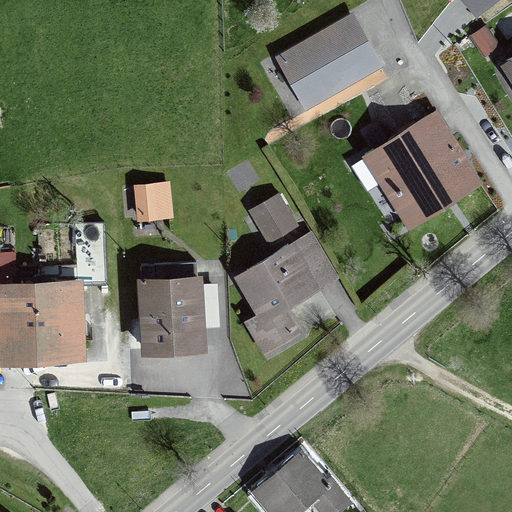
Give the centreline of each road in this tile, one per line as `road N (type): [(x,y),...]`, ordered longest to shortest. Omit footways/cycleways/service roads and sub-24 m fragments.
road 1 (tertiary): [(172,511),(511,231)]
road 2 (track): [(374,343),(511,414)]
